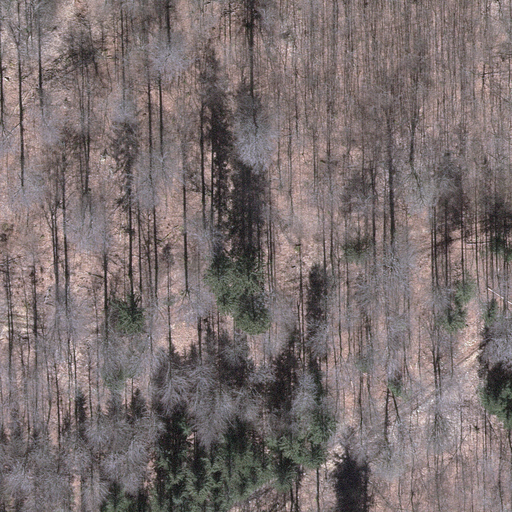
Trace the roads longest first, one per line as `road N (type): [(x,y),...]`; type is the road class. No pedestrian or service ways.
road 1 (track): [(0,314),(103,323),(251,300),(511,219)]
road 2 (track): [(197,511),(366,423),(511,329)]
